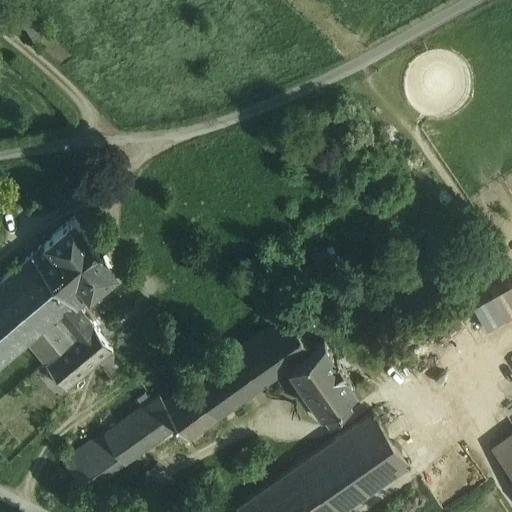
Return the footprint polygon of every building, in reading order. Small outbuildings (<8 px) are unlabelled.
[(40,49),(56,39),(37,10),(22,20),(40,49)] [(119,270),(74,216),(44,240),(45,241),(33,251),(74,300),(78,304),(119,270)] [(0,278),(0,360),(29,336),(58,312),(74,300),(33,251),(1,277),(0,278)] [(511,278),(474,299),(489,326),(506,317),(496,299),(511,290),(511,278)] [(511,313),(511,291),(511,290),(496,299),(506,317),(511,313)] [(78,304),(74,300),(58,312),(76,334),(46,359),(67,385),(113,347),(78,304)] [(29,336),(46,359),(76,334),(58,312),(29,336)] [(166,397),(164,399),(180,422),(189,434),(290,364),(289,362),(313,346),(289,312),(166,397)] [(357,384),(325,337),(313,346),(289,362),(290,364),(330,421),(353,404),(345,393),(357,384)] [(161,390),(105,430),(126,459),(180,422),(164,399),(166,397),(161,390)] [(374,408),(235,503),(241,511),(338,511),(411,462),(374,408)] [(105,430),(66,457),(86,487),(126,459),(105,430)] [(511,438),(496,450),(511,472),(511,438)]
